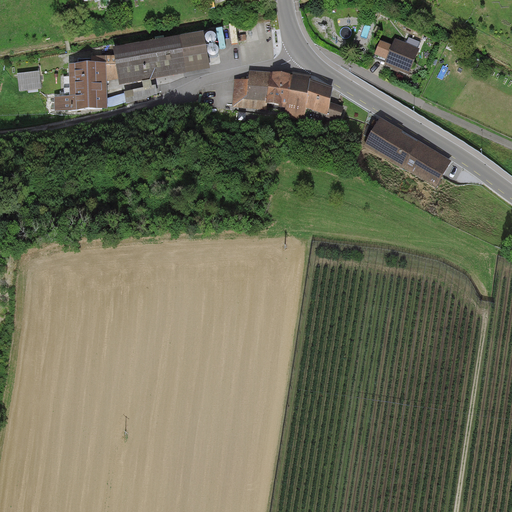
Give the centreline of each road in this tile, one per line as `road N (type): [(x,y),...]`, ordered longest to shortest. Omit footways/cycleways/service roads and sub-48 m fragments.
road 1 (residential): [(303,52),(176,84),(137,105),(0,133)]
road 2 (tertiary): [(303,52),(511,191)]
road 3 (residential): [(511,143),(303,52)]
